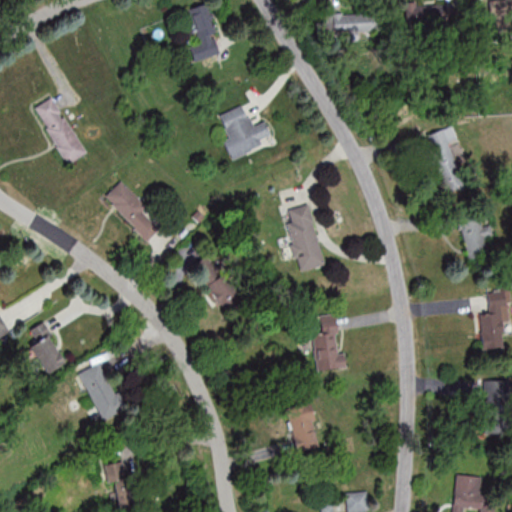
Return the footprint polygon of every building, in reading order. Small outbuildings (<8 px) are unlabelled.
[(511,0),(488,0),(489,22),(511,21),(511,0)] [(459,3),(405,4),(406,26),(459,25),(459,3)] [(220,53),(206,4),(189,9),(199,41),(189,44),(193,60),(220,53)] [(381,33),(380,11),(320,13),(321,34),(381,33)] [(85,154),(55,95),(34,106),(65,164),(85,154)] [(217,114),(227,136),(222,139),(231,158),(249,149),(248,147),(260,142),(258,137),(269,132),(263,119),(252,124),(248,114),(246,115),(240,103),(217,114)] [(427,133),(445,191),(463,185),(450,143),(457,141),(452,125),(427,133)] [(163,224),(121,180),(104,196),(146,240),(163,224)] [(287,208),(306,202),(312,220),(311,220),(324,262),(299,269),(295,256),(293,257),(289,243),(292,242),(286,222),(291,220),(287,208)] [(483,214),(459,218),(467,258),(490,253),(483,214)] [(481,348),(504,347),(502,321),(510,320),(508,287),(487,288),(488,313),(480,313),(481,348)] [(0,335),(9,330),(0,314),(0,335)] [(337,314),(315,314),(315,368),(345,368),(344,351),(338,351),(337,314)] [(44,372),(64,362),(44,321),(29,329),(34,339),(29,341),(44,372)] [(77,371),(102,418),(126,405),(117,389),(113,392),(97,361),(77,371)] [(483,427),(507,427),(507,380),(483,380),(483,427)] [(311,401),(286,405),(294,451),(319,447),(311,401)] [(134,468),(123,468),(123,462),(105,463),(106,482),(117,481),(118,509),(136,508),(134,468)] [(492,511),(492,476),(456,475),(455,511),(462,511),(462,507),(478,508),(478,511),(492,511)] [(346,493),(347,511),(332,511),(332,504),(321,505),(321,511),(351,511),(351,510),(367,509),(365,491),(346,493)]
